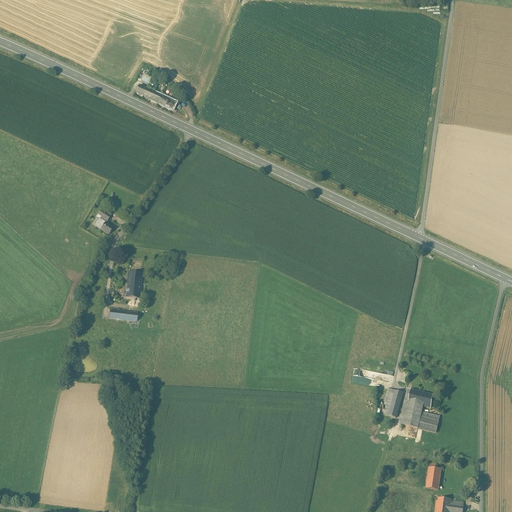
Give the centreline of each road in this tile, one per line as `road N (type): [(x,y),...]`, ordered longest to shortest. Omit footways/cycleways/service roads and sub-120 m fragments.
road 1 (secondary): [(421,237),(0,40)]
road 2 (unclassified): [(451,0),(421,237)]
road 3 (unclassified): [(480,511),(482,366),(505,278)]
